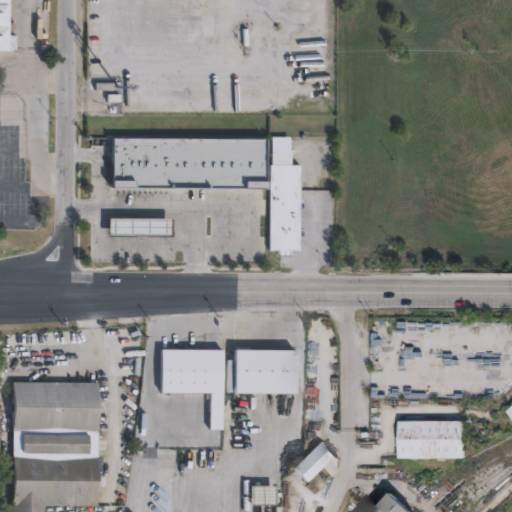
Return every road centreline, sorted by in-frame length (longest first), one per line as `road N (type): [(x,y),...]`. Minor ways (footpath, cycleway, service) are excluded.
road 1 (residential): [(66,307),(68,0)]
road 2 (primary): [(211,287),(7,276)]
road 3 (primary): [(211,287),(406,288)]
